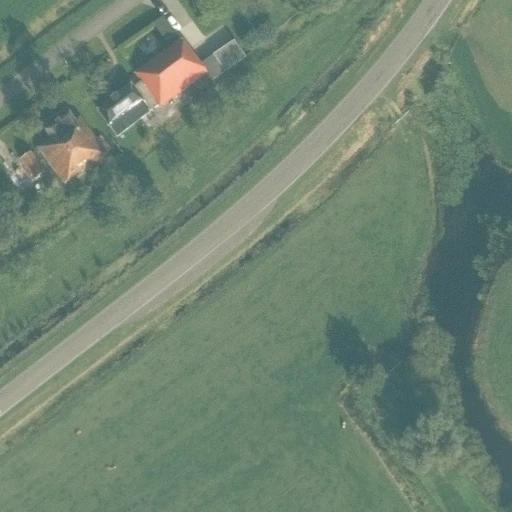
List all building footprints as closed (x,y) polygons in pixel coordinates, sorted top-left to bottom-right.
[(97,111),(118,138),(159,107),(160,108),(206,73),(181,41),(135,75),(141,83),(133,89),(131,86),(97,111)] [(234,43),(214,57),(225,72),(244,59),(234,43)] [(69,115),(45,133),(51,140),(38,150),(65,186),(106,155),(79,119),(75,122),(69,115)] [(35,181),(44,175),(30,155),(21,161),(35,181)] [(20,193),(33,184),(18,164),(6,173),(20,193)]
